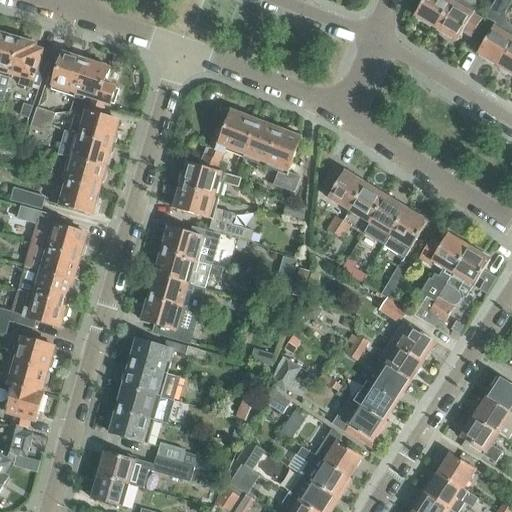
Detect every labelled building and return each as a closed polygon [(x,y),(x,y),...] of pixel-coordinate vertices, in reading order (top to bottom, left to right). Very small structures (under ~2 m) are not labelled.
[(415,17),(435,29),(452,2),(447,0),(420,0),(424,2),(415,17)] [(453,0),(452,2),(435,29),(457,42),(473,15),(460,7),(464,0),(453,0)] [(511,1),(511,0),(496,0),(485,18),(495,24),(477,54),(498,67),(511,44),(511,27),(507,24),(504,14),(511,1)] [(10,78),(9,78),(20,40),(0,33),(0,75),(1,76),(0,78),(0,101),(3,103),(10,78)] [(37,45),(20,40),(9,78),(10,78),(22,82),(21,85),(32,89),(43,51),(36,49),(37,45)] [(511,44),(498,67),(511,75),(511,44)] [(62,54),(51,90),(75,97),(86,61),(62,54)] [(120,67),(122,58),(116,56),(113,65),(120,67)] [(109,68),(86,61),(75,97),(84,100),(85,96),(93,98),(90,108),(102,112),(105,102),(110,104),(111,102),(114,103),(118,91),(114,90),(115,88),(104,84),(109,68)] [(29,120),(33,108),(24,105),(20,116),(29,120)] [(37,109),(34,120),(42,122),(45,111),(37,109)] [(45,111),(42,122),(45,123),(51,125),(54,114),(45,111)] [(75,134),(112,145),(118,121),(82,111),(75,134)] [(206,146),(198,166),(225,174),(226,171),(222,170),(225,163),(220,161),(224,152),(242,158),(257,122),(230,111),(223,130),(217,127),(209,147),(206,146)] [(42,122),(34,120),(31,128),(43,132),(45,123),(42,122)] [(301,139),(257,122),(242,158),(278,173),(273,186),(294,194),(301,178),(288,173),(301,139)] [(105,168),(112,145),(75,134),(75,135),(65,132),(59,156),(68,158),(69,157),(105,168)] [(62,180),(63,180),(99,190),(105,168),(69,157),(68,158),(62,180)] [(180,185),(218,197),(222,182),(238,187),(240,178),(225,174),(198,166),(187,163),(180,185)] [(51,179),(54,169),(40,165),(38,175),(51,179)] [(334,166),(321,187),(330,193),(327,198),(348,211),(365,184),(344,171),(343,172),(334,166)] [(56,204),(92,214),(99,190),(63,180),(62,180),(56,204)] [(370,223),(386,197),(365,184),(348,211),(370,223)] [(214,209),(218,197),(180,185),(173,209),(211,220),(212,221),(209,231),(251,242),(254,231),(232,225),(235,215),(214,209)] [(28,207),(42,211),(45,198),(13,189),(10,202),(28,207)] [(370,223),(382,231),(367,255),(376,261),(384,248),(407,209),(386,197),(370,223)] [(287,203),(283,217),(301,222),(305,208),(287,203)] [(23,209),(19,220),(37,225),(32,244),(43,247),(63,253),(80,258),(87,234),(65,228),(67,222),(23,209)] [(407,209),(384,248),(404,260),(411,249),(410,248),(427,221),(407,209)] [(334,234),(342,221),(335,216),(326,229),(334,234)] [(349,225),(342,221),(334,234),(341,239),(349,225)] [(169,229),(163,252),(197,261),(197,262),(211,266),(219,236),(193,229),(191,235),(169,229)] [(447,234),(440,245),(430,238),(421,253),(422,253),(419,258),(429,265),(432,261),(444,269),(437,281),(434,279),(432,282),(428,280),(418,297),(422,300),(424,296),(434,303),(468,247),(447,234)] [(237,240),(235,247),(244,250),(246,242),(237,240)] [(32,244),(25,268),(36,271),(37,270),(63,278),(73,280),(80,258),(63,253),(43,247),(32,244)] [(453,304),(456,303),(459,300),(460,297),(459,293),(457,290),(453,288),(460,278),(473,286),(489,260),(468,247),(434,303),(424,296),(422,300),(419,305),(420,305),(414,315),(432,326),(438,316),(445,320),(453,306),(449,303),(453,304)] [(163,252),(156,275),(190,285),(205,289),(209,275),(221,278),(223,269),(211,266),(197,262),(197,261),(163,252)] [(283,257),(275,284),(287,288),(294,260),(283,257)] [(381,296),(386,299),(392,302),(399,291),(412,268),(401,262),(381,296)] [(25,268),(18,291),(30,294),(30,293),(63,302),(67,303),(73,280),(63,278),(37,270),(36,271),(25,268)] [(362,282),(366,276),(354,268),(350,275),(362,282)] [(306,284),(310,274),(299,270),(295,280),(306,284)] [(304,289),(304,290),(313,293),(319,276),(310,272),(310,274),(306,284),(304,289)] [(156,275),(150,298),(184,307),(198,311),(205,289),(190,285),(156,275)] [(0,309),(0,320),(10,323),(34,330),(37,320),(60,327),(63,315),(67,303),(63,302),(30,293),(30,294),(18,291),(12,313),(0,309)] [(150,298),(142,323),(156,327),(155,333),(168,337),(178,339),(190,343),(198,311),(184,307),(150,298)] [(392,302),(386,299),(379,312),(399,325),(407,311),(392,302)] [(255,311),(257,305),(241,300),(239,306),(255,311)] [(305,315),(314,321),(319,314),(317,310),(311,306),(305,315)] [(0,334),(6,336),(10,323),(0,320),(0,334)] [(451,331),(460,336),(466,327),(456,322),(451,331)] [(390,340),(422,360),(434,341),(411,326),(404,338),(395,332),(390,340)] [(18,335),(12,359),(49,369),(55,346),(18,335)] [(294,337),(285,350),(293,355),(302,343),(294,337)] [(357,339),(353,346),(363,353),(369,344),(358,337),(357,339)] [(136,340),(130,364),(166,374),(173,350),(136,340)] [(377,360),(386,365),(409,380),(422,360),(390,340),(377,360)] [(353,346),(347,342),(343,348),(349,352),(346,356),(357,363),(363,353),(353,346)] [(206,362),(209,354),(175,344),(173,352),(185,356),(206,362)] [(271,367),(274,357),(254,351),(251,362),(271,367)] [(285,394),(301,369),(283,358),(278,366),(270,384),(285,394)] [(12,359),(5,383),(11,385),(11,384),(42,393),(42,392),(48,371),(49,369),(12,359)] [(130,364),(124,387),(160,397),(174,401),(180,377),(166,374),(130,364)] [(373,385),(396,400),(409,380),(386,365),(373,385)] [(319,379),(338,392),(341,386),(323,374),(319,379)] [(511,385),(500,378),(487,398),(510,413),(511,414),(511,385)] [(353,401),(378,417),(383,420),(396,400),(373,385),(366,381),(353,401)] [(6,401),(3,413),(7,414),(14,416),(14,417),(12,424),(29,429),(31,420),(37,422),(38,417),(44,397),(45,393),(42,392),(42,393),(11,384),(11,385),(10,388),(6,401)] [(124,387),(117,410),(144,417),(154,420),(167,424),(174,401),(160,397),(124,387)] [(283,415),(291,403),(272,391),(264,403),(283,415)] [(511,434),(511,414),(510,413),(487,398),(475,418),(498,433),(509,440),(511,434)] [(245,424),(254,403),(248,400),(239,422),(245,424)] [(334,427),(369,450),(387,422),(383,420),(378,417),(353,401),(351,400),(334,427)] [(154,420),(144,417),(117,410),(111,433),(147,443),(154,420)] [(490,445),(498,433),(475,418),(462,437),(466,440),(461,448),(480,460),(483,456),(495,464),(503,453),(490,445)] [(291,440),(298,429),(287,422),(280,433),(291,440)] [(0,492),(9,478),(4,475),(15,457),(15,455),(27,458),(33,435),(10,429),(5,451),(1,457),(0,456),(0,492)] [(240,444),(244,435),(234,431),(229,443),(235,445),(236,443),(240,444)] [(337,442),(324,462),(324,463),(349,478),(362,458),(337,442)] [(265,453),(251,443),(239,463),(242,465),(253,472),(265,453)] [(160,445),(156,457),(210,472),(213,465),(201,462),(198,457),(185,453),(160,445)] [(312,482),(336,498),(340,500),(352,481),(349,478),(324,463),(324,462),(304,449),(298,458),(309,465),(302,476),(312,482)] [(137,459),(136,462),(105,453),(99,476),(130,484),(143,488),(147,471),(152,472),(152,471),(154,463),(137,459)] [(453,454),(440,473),(463,488),(475,468),(476,469),(479,464),(462,453),(459,458),(453,454)] [(210,472),(156,457),(154,463),(152,471),(177,478),(178,477),(186,480),(189,468),(199,470),(210,473),(210,472)] [(27,458),(24,469),(36,472),(39,462),(27,458)] [(242,465),(230,484),(241,491),(253,472),(242,465)] [(431,479),(424,491),(450,508),(455,511),(459,511),(470,495),(462,489),(463,488),(440,473),(434,482),(431,479)] [(123,507),(130,484),(99,476),(92,499),(123,507)] [(336,498),(312,482),(299,502),(314,511),(332,511),(335,508),(331,506),(336,498)] [(228,511),(238,497),(225,489),(217,505),(228,511)] [(414,511),(455,511),(450,508),(424,491),(423,492),(426,494),(414,511)] [(248,511),(255,503),(244,496),(233,511),(248,511)] [(314,511),(299,502),(289,496),(283,504),(293,511),(292,511),(314,511)] [(511,511),(511,508),(503,503),(497,511),(498,511),(511,511)]
